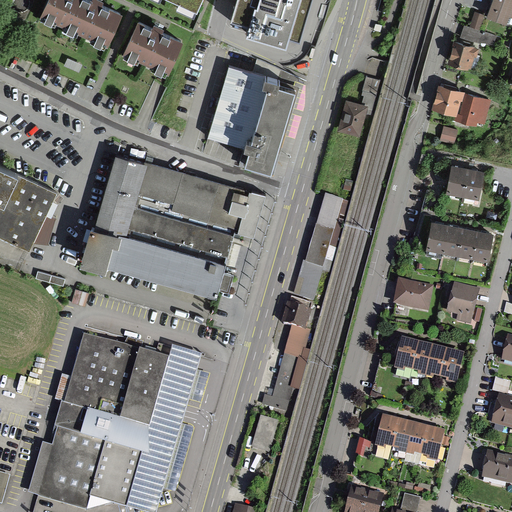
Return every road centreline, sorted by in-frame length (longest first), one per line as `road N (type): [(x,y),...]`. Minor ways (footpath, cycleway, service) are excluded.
road 1 (residential): [(316,511),(451,0)]
road 2 (unknown): [(46,408),(83,314),(214,347),(216,372),(176,511)]
road 3 (primary): [(210,511),(300,195)]
road 4 (residential): [(300,195),(151,147),(0,75)]
road 5 (residential): [(440,511),(511,220)]
road 6 (unknown): [(59,263),(263,325)]
road 7 (primary): [(300,195),(357,0)]
road 8 (unknown): [(59,263),(106,126)]
